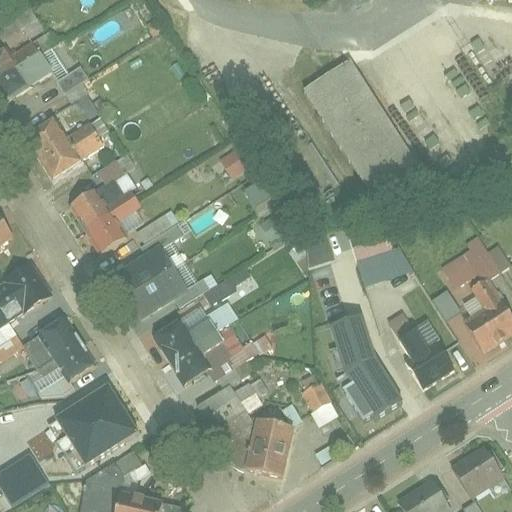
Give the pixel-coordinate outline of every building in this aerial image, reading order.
[(0,91),(8,104),(56,71),(32,36),(9,52),(0,38),(0,91)] [(418,170),(332,43),(292,69),(378,197),(418,170)] [(82,86),(88,82),(79,69),(56,85),(71,108),(89,96),(82,86)] [(79,158),(47,113),(24,129),(56,174),(79,158)] [(129,231),(94,179),(69,196),(104,248),(129,231)] [(277,219),(261,229),(268,241),(284,232),(277,219)] [(382,225),(345,238),(356,267),(393,254),(382,225)] [(309,267),(330,265),(328,238),(307,240),(309,267)] [(442,274),(454,294),(482,277),(486,284),(498,276),(478,243),(465,250),(469,257),(442,274)] [(15,262),(0,271),(0,321),(38,298),(15,262)] [(171,295),(152,269),(129,286),(148,311),(171,295)] [(511,323),(511,317),(496,294),(455,322),(474,349),(511,323)] [(185,313),(159,330),(188,374),(214,357),(185,313)] [(83,358),(58,319),(19,344),(44,383),(83,358)] [(454,361),(434,332),(398,356),(418,386),(454,361)] [(361,336),(336,353),(376,412),(401,396),(361,336)] [(260,401),(234,363),(194,391),(217,422),(226,416),(241,438),(241,459),(282,467),(293,409),(260,401)] [(109,390),(56,423),(86,470),(139,437),(109,390)] [(301,402),(321,432),(338,421),(319,390),(301,402)] [(469,496),(504,475),(489,449),(453,470),(469,496)] [(115,466),(87,483),(81,511),(177,511),(122,498),(126,483),(115,466)] [(454,511),(455,511),(437,485),(403,508),(406,511),(454,511)]
